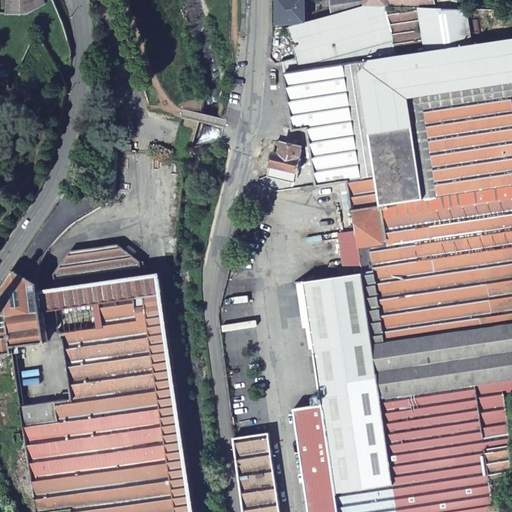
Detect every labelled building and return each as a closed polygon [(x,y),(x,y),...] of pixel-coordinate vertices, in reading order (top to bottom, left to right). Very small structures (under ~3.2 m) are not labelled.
[(28,12),(35,9),(32,0),(11,0),(10,12),(28,12)] [(32,0),(35,9),(46,4),(44,0),(32,0)] [(292,22),(292,27),(306,25),(306,0),(278,0),(278,21),(292,22)] [(365,10),(438,11),(435,0),(330,0),(331,18),(365,10)] [(435,0),(438,11),(465,12),(461,0),(435,0)] [(465,12),(438,11),(365,10),(331,18),(306,25),(292,27),(290,27),(294,59),(284,61),(293,130),(307,128),(309,142),(304,143),(305,149),(306,160),(312,159),(316,186),(316,187),(346,183),(350,214),(352,214),(359,268),(360,275),(378,396),(501,379),(511,377),(511,39),(471,44),(471,12),(465,12)] [(300,147),(275,141),(266,176),(291,182),(300,147)] [(0,490),(0,493),(36,488),(38,511),(191,511),(157,272),(143,274),(140,260),(135,260),(119,242),(70,249),(55,273),(57,286),(41,289),(40,282),(37,280),(37,275),(37,270),(38,265),(39,261),(41,258),(43,254),(57,237),(60,233),(100,200),(99,195),(71,196),(63,187),(60,196),(58,199),(0,286),(0,490)] [(250,214),(241,212),(235,240),(242,242),(246,238),(251,220),(250,214)] [(394,511),(379,409),(378,396),(360,275),(340,277),(294,283),(301,329),(304,329),(307,349),(311,349),(318,394),(311,395),(313,405),(291,409),(291,410),(306,511),(394,511)] [(511,377),(501,379),(503,393),(511,392),(511,377)] [(503,393),(501,379),(378,396),(379,409),(391,408),(400,483),(484,471),(485,471),(482,448),(506,445),(508,445),(510,444),(510,443),(503,393)] [(491,511),(491,510),(485,471),(484,471),(400,483),(391,408),(379,409),(394,511),(491,511)] [(278,511),(267,433),(233,437),(243,511),(278,511)] [(511,475),(506,445),(482,448),(485,471),(491,510),(491,511),(495,511),(505,511),(504,508),(500,476),(502,476),(511,475)]
